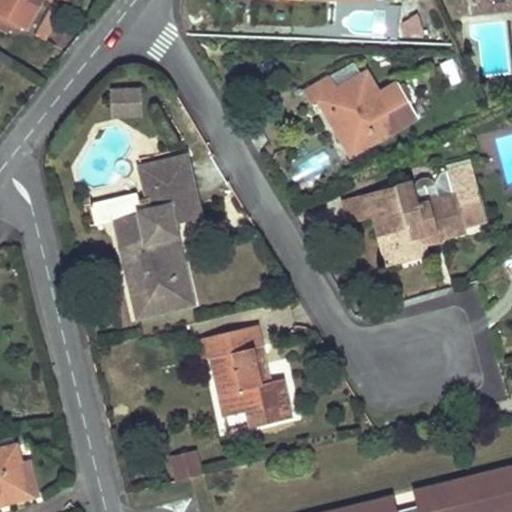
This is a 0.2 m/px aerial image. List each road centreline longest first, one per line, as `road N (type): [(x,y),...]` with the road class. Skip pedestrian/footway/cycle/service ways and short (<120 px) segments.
road 1 (residential): [(127,11),(165,40),(347,334),(414,363)]
road 2 (residential): [(105,511),(31,204),(0,169)]
road 3 (residential): [(127,11),(0,169)]
